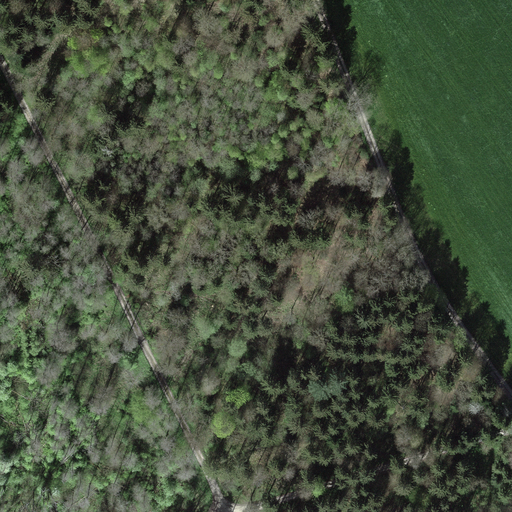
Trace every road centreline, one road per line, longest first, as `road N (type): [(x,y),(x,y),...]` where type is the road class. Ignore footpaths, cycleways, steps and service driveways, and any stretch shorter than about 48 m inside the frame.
road 1 (track): [(0,61),(224,511)]
road 2 (track): [(511,394),(411,245),(315,0)]
road 3 (track): [(511,430),(231,511)]
